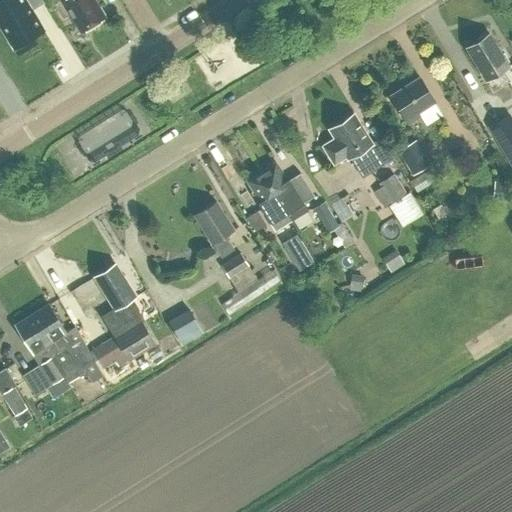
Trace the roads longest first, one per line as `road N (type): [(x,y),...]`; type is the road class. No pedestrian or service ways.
road 1 (residential): [(16,251),(418,0)]
road 2 (unclassified): [(0,154),(244,0)]
